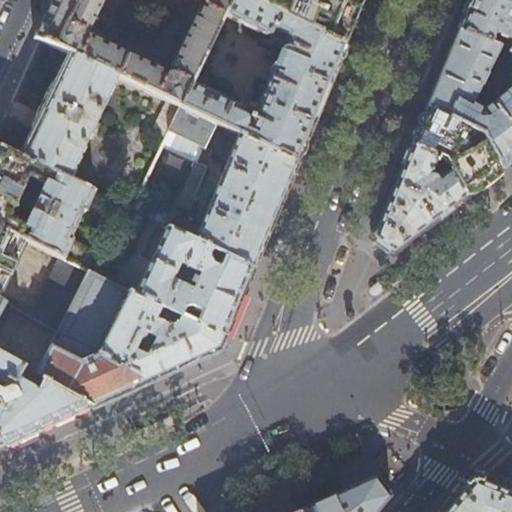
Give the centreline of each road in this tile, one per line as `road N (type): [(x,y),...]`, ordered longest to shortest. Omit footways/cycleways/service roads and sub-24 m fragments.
road 1 (residential): [(416,0),(282,340),(276,423)]
road 2 (primary): [(511,252),(329,392)]
road 3 (primary): [(276,423),(84,511)]
road 4 (residential): [(463,446),(329,392)]
road 5 (residential): [(276,423),(171,511)]
